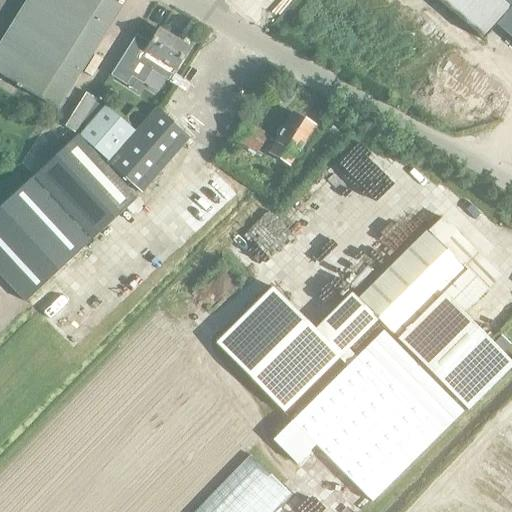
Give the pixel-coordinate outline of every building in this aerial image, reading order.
[(109,0),(27,0),(0,44),(0,75),(57,111),(122,8),(109,0)] [(511,0),(435,0),(483,41),(497,25),(511,38),(511,0)] [(137,35),(111,75),(127,85),(132,78),(143,85),(152,71),(168,81),(189,48),(160,29),(150,44),(137,35)] [(65,126),(76,132),(97,99),(86,93),(65,126)] [(105,106),(79,136),(108,161),(134,131),(105,106)] [(109,165),(141,193),(190,137),(158,109),(109,165)] [(279,139),(271,152),(293,165),(317,125),(296,112),(286,128),(280,127),(275,134),(279,139)] [(244,157),(249,149),(257,154),(268,136),(245,122),(229,148),(244,157)] [(0,207),(0,274),(24,301),(136,199),(78,136),(0,207)] [(427,231),(358,300),(352,294),(315,330),(273,288),(216,344),(287,416),(342,362),(347,367),(274,441),(296,464),(316,445),(372,503),(463,412),(441,389),(444,386),(468,411),(511,368),(511,363),(464,315),(502,277),(443,217),(428,232),(427,231)]
